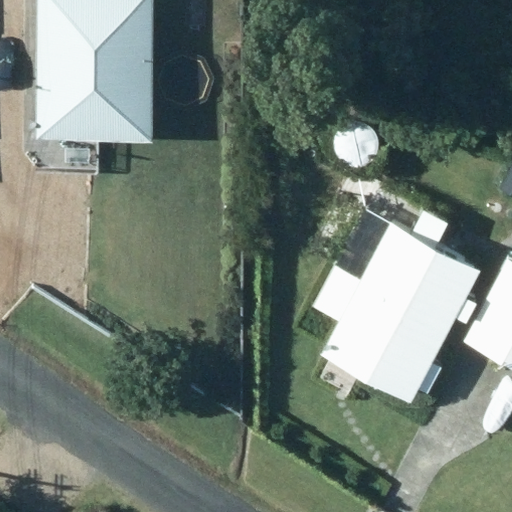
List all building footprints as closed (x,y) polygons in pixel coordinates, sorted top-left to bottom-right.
[(35,0),(36,114),(149,113),(148,0),(35,0)] [(383,102),(338,98),(334,153),(379,156),(383,102)] [(511,182),(511,147),(497,175),(511,182)] [(320,333),(409,376),(413,370),(428,378),(445,346),(430,338),(453,293),(467,300),(478,277),(466,272),(480,243),(436,223),(446,202),(420,190),(412,207),(389,197),(360,258),(332,246),(312,287),(336,299),(320,333)] [(511,348),(511,243),(506,240),(464,325),(511,348)]
